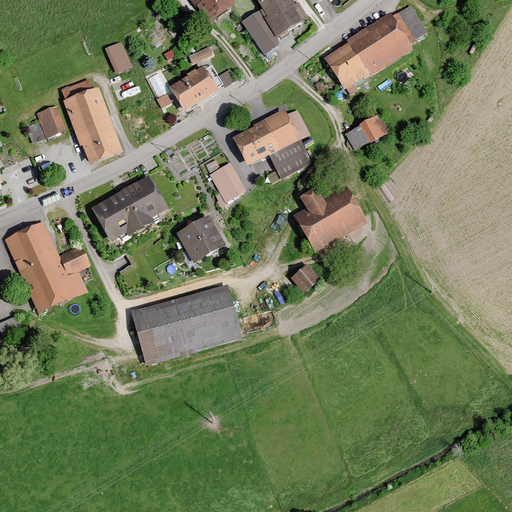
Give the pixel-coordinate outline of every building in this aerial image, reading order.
[(236,9),(229,0),(189,0),(208,28),(236,9)] [(295,0),(257,0),(265,13),(246,24),(265,57),(277,50),(264,28),(267,26),(279,19),(300,7),(295,0)] [(342,93),(415,49),(412,44),(428,34),(410,5),(333,51),(339,61),(327,69),(342,93)] [(308,20),(300,7),(279,19),(267,26),(275,40),(308,20)] [(117,75),(134,68),(123,43),(106,50),(117,75)] [(209,47),(189,56),(192,63),(212,54),(209,47)] [(185,114),(220,93),(216,85),(222,82),(211,64),(170,89),(185,114)] [(231,71),(220,76),(225,88),(236,83),(231,71)] [(91,167),(125,154),(100,88),(66,101),(91,167)] [(167,94),(157,100),(163,110),(173,104),(167,94)] [(68,134),(58,106),(38,114),(48,141),(68,134)] [(234,139),(248,168),(269,158),(280,181),(309,167),(298,144),(311,138),(298,112),(292,115),(290,112),(234,139)] [(355,153),(392,134),(382,115),(345,135),(355,153)] [(206,164),(210,174),(230,165),(226,155),(206,164)] [(226,206),(249,194),(233,164),(211,176),(226,206)] [(95,213),(111,243),(130,234),(131,237),(157,223),(154,219),(171,210),(155,180),(95,213)] [(316,255),(368,226),(349,191),(327,204),(318,188),(299,198),(311,219),(299,226),(316,255)] [(185,251),(218,233),(209,217),(175,235),(185,251)] [(47,221),(6,240),(41,315),(89,293),(80,274),(93,268),(82,244),(62,253),(47,221)] [(226,248),(218,233),(185,251),(193,266),(226,248)] [(308,297),(324,283),(308,266),(293,280),(308,297)] [(148,366),(242,340),(228,287),(133,313),(148,366)] [(0,329),(3,336),(22,327),(17,315),(0,323),(0,329)]
